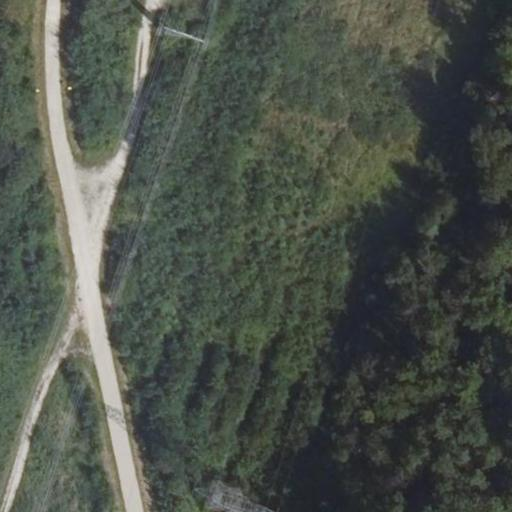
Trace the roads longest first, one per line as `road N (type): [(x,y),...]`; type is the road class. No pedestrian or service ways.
road 1 (track): [(154,0),(136,116),(4,511)]
road 2 (track): [(136,511),(51,94),(56,0)]
